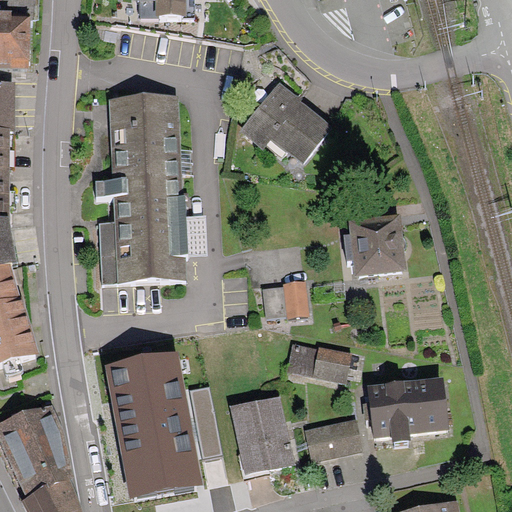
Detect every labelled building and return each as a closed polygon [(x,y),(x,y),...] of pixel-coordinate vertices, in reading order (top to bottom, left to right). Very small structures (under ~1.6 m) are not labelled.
[(0,0),(0,70),(30,71),(32,21),(39,21),(39,0),(0,0)] [(135,0),(136,2),(141,2),(141,21),(196,21),(196,0),(135,0)] [(118,32),(106,30),(104,42),(117,44),(118,32)] [(15,132),(16,84),(0,83),(0,132),(11,132),(15,132)] [(281,85),(242,133),(307,184),(346,136),(295,95),(281,85)] [(186,285),(180,103),(111,105),(113,148),(114,186),(98,186),(98,200),(115,200),(116,227),(98,227),(100,288),(186,285)] [(11,132),(0,132),(0,220),(10,220),(11,132)] [(401,217),(351,223),(353,236),(345,237),(349,264),(354,263),(356,278),(407,272),(401,217)] [(10,220),(0,220),(0,269),(12,266),(18,265),(10,220)] [(12,266),(0,269),(0,366),(3,366),(7,378),(23,374),(20,361),(40,356),(12,266)] [(305,285),(263,289),(267,321),(309,316),(305,285)] [(347,387),(354,356),(294,344),(287,376),(347,387)] [(443,380),(370,388),(373,419),(375,440),(393,438),(393,444),(410,442),(410,436),(449,432),(443,380)] [(140,397),(94,405),(113,508),(160,499),(204,491),(192,429),(147,438),(140,397)] [(290,446),(279,397),(230,408),(245,476),(294,465),(290,446)] [(26,511),(80,511),(69,481),(75,478),(54,406),(0,426),(0,443),(29,500),(22,503),(26,511)] [(364,454),(358,422),(307,433),(314,464),(364,454)]
